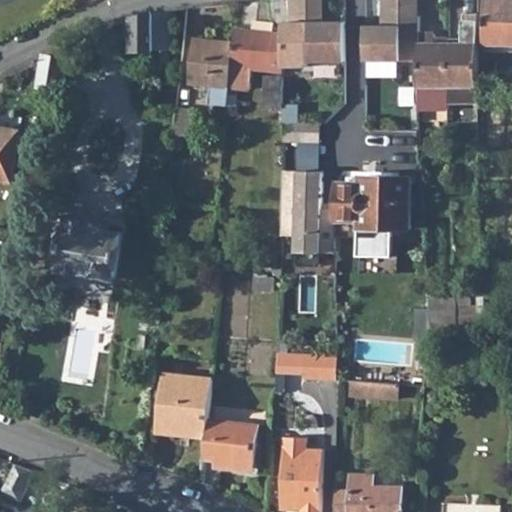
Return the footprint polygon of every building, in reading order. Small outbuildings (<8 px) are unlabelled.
[(287,0),(270,0),(271,18),(277,22),(282,22),(288,22),(287,0)] [(320,0),(305,0),(307,61),(345,60),(344,22),(321,22),(320,0)] [(419,0),(381,0),(381,25),(365,25),(364,59),(367,59),(366,76),(396,75),(396,60),(419,60),(419,37),(418,34),(419,0)] [(511,0),(484,0),(484,43),(511,43),(511,0)] [(155,13),(131,18),(131,51),(174,51),(173,11),(155,13)] [(463,44),(448,44),(448,98),(478,98),(477,13),(462,13),(463,44)] [(253,23),(252,30),(272,32),(272,25),(270,23),(255,21),(253,23)] [(233,44),(228,86),(251,88),(252,68),(283,70),(282,33),(272,32),(252,30),(235,29),(233,44)] [(434,35),(418,34),(419,37),(419,60),(418,104),(448,104),(448,98),(448,44),(434,43),(434,35)] [(192,83),(228,86),(233,44),(196,40),(192,83)] [(40,55),(35,87),(42,88),(61,91),(66,59),(40,55)] [(283,106),(284,76),(264,76),(264,106),(283,106)] [(176,108),(173,135),(189,136),(192,110),(176,108)] [(0,179),(12,181),(23,117),(0,113),(0,179)] [(320,122),(283,121),(282,141),(299,141),(299,171),(282,170),(279,234),(295,234),(295,251),(335,254),(335,221),(336,209),(321,208),(321,171),(319,171),(320,122)] [(336,209),(335,221),(358,221),(358,227),(409,227),(409,176),(359,175),(359,182),(336,182),(336,209)] [(57,220),(53,240),(63,242),(63,245),(59,245),(57,252),(61,253),(59,266),(114,278),(122,239),(92,233),(93,227),(77,224),(57,220)] [(455,309),(428,310),(429,328),(457,334),(455,314),(455,309)] [(484,315),(455,314),(457,334),(485,341),(484,315)] [(305,351),(276,351),(275,369),(304,371),(305,351)] [(337,353),(305,351),(304,371),(304,377),(338,377),(337,353)] [(191,433),(208,435),(210,418),(214,377),(165,372),(160,425),(191,427),(191,433)] [(399,382),(354,378),(352,394),(398,398),(399,382)] [(208,435),(206,457),(255,462),(258,423),(210,418),(208,435)] [(284,434),(282,507),(301,507),(300,511),(321,511),(323,446),(307,446),(307,435),(284,434)] [(15,462),(2,489),(18,498),(33,469),(15,462)] [(352,487),(351,511),(402,511),(403,485),(375,484),(375,473),(353,473),(352,487)] [(351,511),(352,487),(336,487),(336,511),(351,511)]
